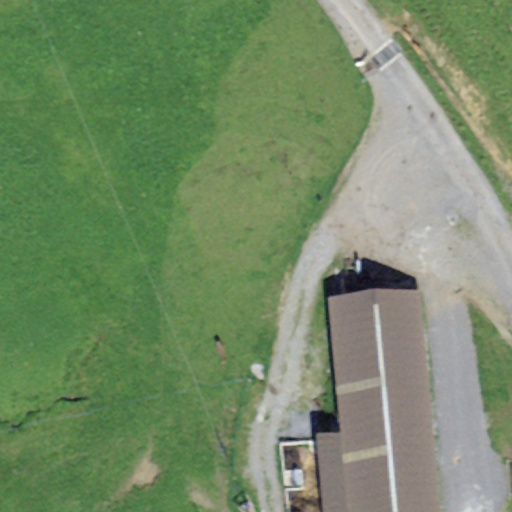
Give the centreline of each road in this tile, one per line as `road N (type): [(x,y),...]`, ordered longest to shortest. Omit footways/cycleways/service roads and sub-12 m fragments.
road 1 (track): [(428,133),(299,294),(259,447),(270,511)]
road 2 (track): [(399,169),(439,284),(498,511)]
road 3 (track): [(337,0),(511,269)]
